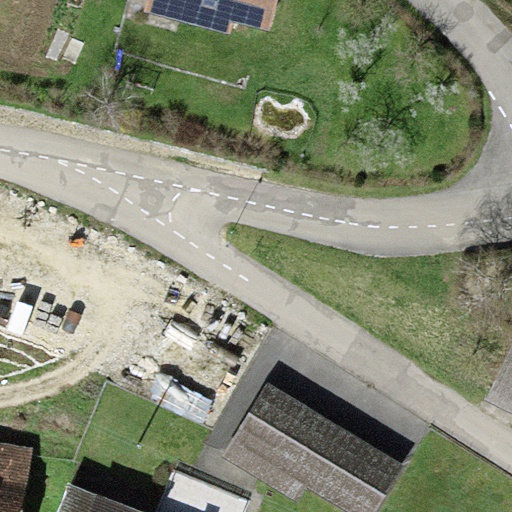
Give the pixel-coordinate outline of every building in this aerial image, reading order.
[(145,0),(139,29),(211,47),(215,28),(255,37),(264,0),(145,0)] [(511,355),(483,403),(511,419),(511,355)] [(367,511),(392,471),(262,395),(221,465),(271,494),(280,478),(338,511),(367,511)] [(0,511),(7,511),(15,464),(0,461),(0,511)] [(90,511),(62,500),(57,511),(90,511)]
